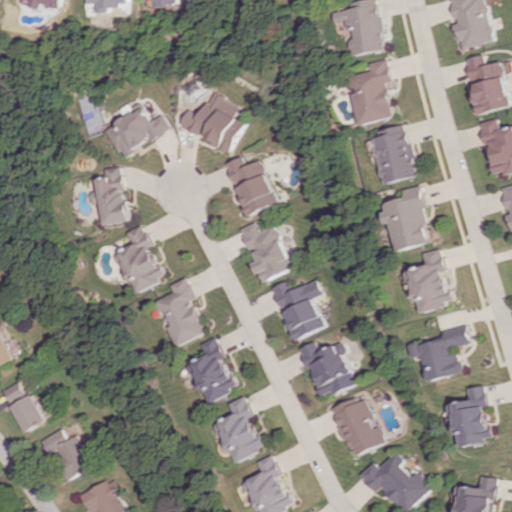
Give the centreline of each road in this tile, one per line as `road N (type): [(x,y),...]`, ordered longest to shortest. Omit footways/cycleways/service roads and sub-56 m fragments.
road 1 (residential): [(186,183),(350,511)]
road 2 (residential): [(511,347),(415,0)]
